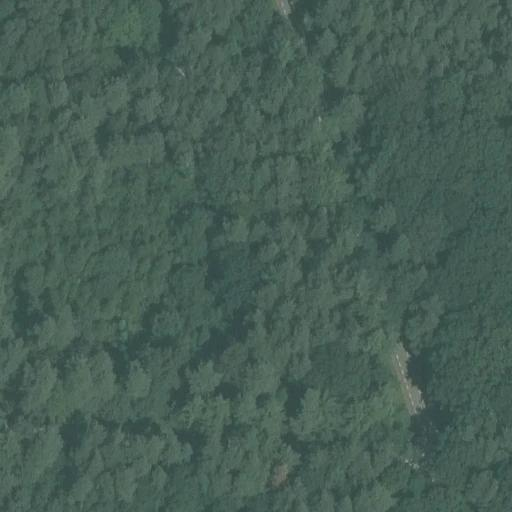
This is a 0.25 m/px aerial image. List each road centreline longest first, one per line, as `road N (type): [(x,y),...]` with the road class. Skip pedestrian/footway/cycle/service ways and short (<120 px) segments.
road 1 (tertiary): [(427,462),(268,0)]
road 2 (unclassified): [(0,433),(427,462)]
